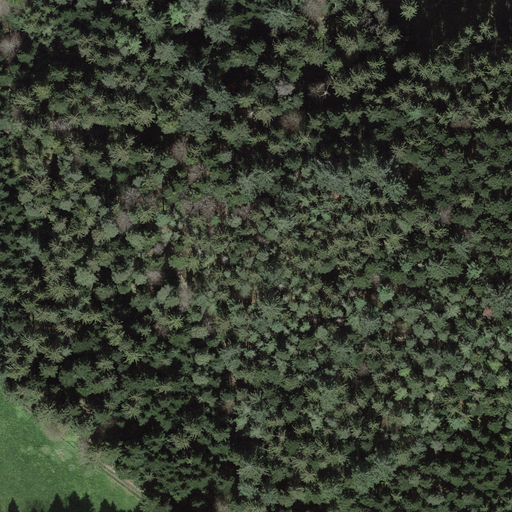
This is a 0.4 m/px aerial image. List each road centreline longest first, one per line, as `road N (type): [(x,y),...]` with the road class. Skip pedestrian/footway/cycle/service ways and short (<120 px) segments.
road 1 (track): [(221,511),(236,470),(239,407),(213,331),(157,228),(151,192),(166,158),(239,84),(297,0)]
road 2 (track): [(164,511),(104,465),(74,408),(8,160),(14,46),(0,14)]
road 3 (track): [(511,322),(471,254),(355,143),(295,12)]
